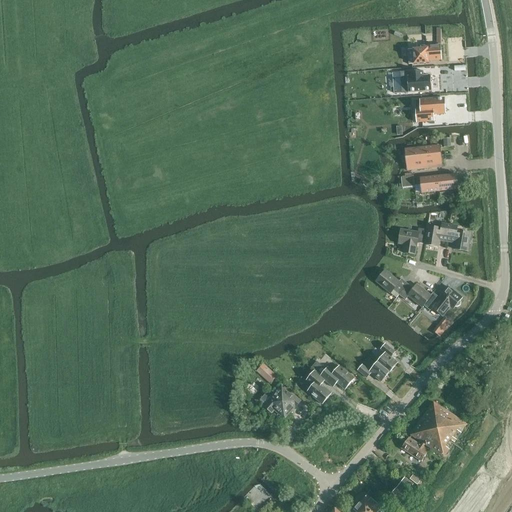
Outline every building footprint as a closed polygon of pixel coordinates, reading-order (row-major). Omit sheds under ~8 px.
[(422,52),(414,52),(415,67),(430,66),(430,64),(443,63),(442,48),(422,49),(422,52)] [(410,80),(408,80),(409,96),(433,94),(432,79),(425,79),(424,74),(410,75),(410,80)] [(417,113),(417,126),(435,125),(435,118),(447,117),(446,101),(421,103),(421,112),(417,113)] [(441,145),(429,146),(431,167),(443,166),(441,145)] [(429,146),(417,147),(419,168),(431,167),(429,146)] [(417,147),(405,148),(407,169),(419,168),(417,147)] [(457,172),(440,174),(442,189),(459,187),(457,172)] [(412,174),(400,175),(401,184),(413,182),(412,174)] [(440,174),(420,176),(422,191),(442,189),(440,174)] [(426,244),(425,243),(425,244),(439,246),(441,237),(448,238),(450,225),(442,223),(442,228),(428,226),(428,230),(426,244)] [(450,225),(448,238),(456,239),(454,249),(468,251),(471,233),(458,231),(459,226),(450,225)] [(428,230),(419,228),(419,232),(402,229),(399,243),(407,245),(406,253),(415,254),(417,246),(418,242),(425,243),(426,244),(428,230)] [(397,298),(400,294),(408,284),(402,278),(400,281),(386,270),(377,281),(397,298)] [(432,295),(431,295),(418,284),(414,288),(408,284),(400,294),(406,300),(409,296),(423,307),(424,305),(432,295)] [(424,305),(431,310),(433,307),(444,316),(451,307),(454,310),(463,297),(449,286),(440,297),(434,292),(431,295),(432,295),(424,305)] [(378,362),(390,372),(399,363),(388,354),(392,349),(386,343),(382,349),(386,353),(378,362)] [(317,361),(312,368),(315,370),(321,376),(326,380),(334,387),(338,382),(346,389),(355,378),(340,366),(335,372),(329,367),(327,369),(317,361)] [(390,372),(378,362),(370,371),(363,365),(358,370),(368,378),(372,373),(382,382),(390,372)] [(264,363),(257,371),(271,384),(278,376),(264,363)] [(315,370),(307,380),(313,385),(308,391),(323,404),(332,393),(322,384),(326,380),(321,376),(315,370)] [(296,406),(301,401),(282,385),(265,406),(272,413),(275,410),(285,418),(296,406)] [(445,457),(467,424),(434,402),(421,421),(412,435),(445,457)] [(317,411),(312,416),(316,420),(321,415),(317,411)] [(422,462),(429,451),(410,437),(402,448),(422,462)] [(416,473),(412,478),(419,484),(423,478),(416,473)] [(402,509),(415,493),(410,489),(414,484),(405,477),(388,499),(402,509)] [(357,511),(378,511),(379,511),(382,508),(367,495),(355,510),(357,511)]
